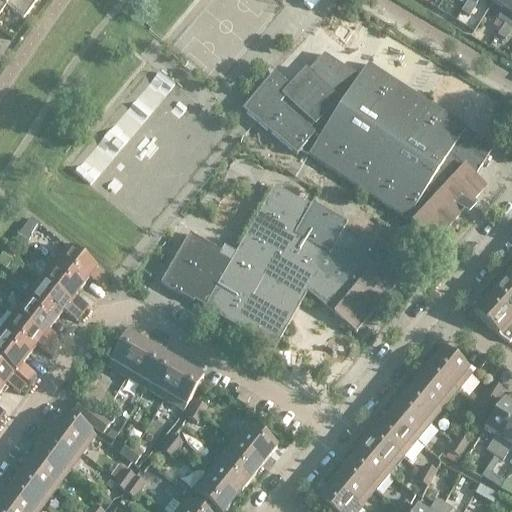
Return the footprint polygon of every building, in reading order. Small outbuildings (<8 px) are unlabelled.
[(0,0),(0,14),(6,7),(23,19),(22,21),(23,21),(38,0),(36,0),(36,1),(35,0),(0,0)] [(305,0),(302,4),(310,11),(319,0),(305,0)] [(463,7),(464,8),(469,0),(457,0),(456,3),(458,4),(456,6),(462,9),(463,7)] [(478,0),(486,0),(492,4),(494,0),(469,0),(464,8),(463,10),(467,13),(472,5),(475,6),(478,0)] [(503,25),(504,25),(511,12),(511,0),(494,0),(492,4),(503,10),(497,20),(496,20),(492,27),(500,31),(503,25)] [(511,50),(495,40),(490,48),(508,60),(511,54),(511,50)] [(273,74),(242,112),(256,124),(296,157),(318,131),(322,135),(308,157),(407,221),(407,220),(423,197),(428,201),(434,193),(455,208),(454,210),(460,215),(485,188),(486,188),(485,187),(484,187),(474,178),(494,148),(466,130),(367,66),(359,79),(324,56),(308,73),(305,71),(290,88),(273,74)] [(126,109),(141,123),(175,86),(161,72),(126,109)] [(309,209),(281,193),(274,189),(231,263),(221,257),(222,255),(189,236),(160,286),(193,305),(194,303),(204,309),(203,311),(274,352),(307,295),(355,335),(403,279),(343,231),(346,228),(311,206),(309,209)] [(423,197),(407,220),(432,243),(431,244),(432,245),(460,215),(454,210),(455,208),(434,193),(428,201),(423,197)] [(16,236),(17,237),(26,244),(34,234),(24,226),(16,236)] [(109,280),(66,247),(52,265),(82,289),(90,279),(102,289),(109,280)] [(9,248),(2,256),(11,262),(17,254),(9,248)] [(52,265),(39,282),(82,316),(88,308),(75,298),(82,289),(52,265)] [(511,271),(502,282),(511,290),(511,271)] [(82,316),(39,282),(25,299),(56,323),(63,313),(76,323),(82,316)] [(511,290),(502,282),(488,298),(511,319),(511,290)] [(511,319),(488,298),(473,315),(502,341),(508,345),(511,341),(511,319)] [(25,299),(12,316),(55,350),(61,342),(48,332),(56,323),(25,299)] [(12,316),(0,331),(0,334),(29,357),(37,347),(49,357),(55,350),(12,316)] [(29,357),(0,334),(0,363),(28,385),(35,376),(22,366),(29,357)] [(107,368),(126,380),(146,347),(126,335),(107,368)] [(126,380),(145,391),(165,358),(146,347),(126,380)] [(472,375),(456,362),(442,351),(428,368),(457,393),(472,375)] [(145,391),(164,402),(183,369),(165,358),(145,391)] [(0,394),(6,387),(19,396),(25,387),(0,368),(0,394)] [(428,368),(414,385),(444,409),(457,393),(428,368)] [(183,413),(203,380),(183,369),(164,402),(183,413)] [(444,409),(414,385),(400,401),(430,426),(444,409)] [(492,385),(477,409),(487,415),(502,392),(492,385)] [(245,407),(250,399),(241,394),(236,402),(245,407)] [(486,452),(494,458),(511,430),(511,404),(504,399),(484,432),(495,439),(486,452)] [(400,401),(386,418),(416,443),(430,426),(400,401)] [(102,421),(79,404),(72,413),(95,431),(102,421)] [(207,410),(196,404),(192,412),(202,418),(207,410)] [(487,415),(477,409),(472,417),(482,423),(487,415)] [(197,426),(202,418),(192,412),(187,420),(197,426)] [(95,438),(69,418),(65,415),(51,434),(82,456),(95,438)] [(416,443),(386,418),(373,435),(402,459),(416,443)] [(102,421),(95,431),(102,436),(109,427),(102,421)] [(232,443),(262,467),(277,449),(247,425),(232,443)] [(511,449),(511,430),(494,458),(502,463),(511,449)] [(51,434),(38,451),(69,474),(82,456),(51,434)] [(373,435),(359,452),(388,476),(402,459),(373,435)] [(167,445),(176,453),(182,445),(173,438),(167,445)] [(454,446),(464,452),(469,444),(459,438),(454,446)] [(219,459),(249,483),(262,467),(232,443),(219,459)] [(167,445),(161,452),(170,460),(176,453),(167,445)] [(126,446),(119,456),(127,461),(134,452),(126,446)] [(464,452),(454,446),(449,454),(459,460),(464,452)] [(69,474),(38,451),(25,468),(56,491),(69,474)] [(134,452),(127,461),(134,467),(141,457),(134,452)] [(388,476),(359,452),(345,468),(374,493),(388,476)] [(249,483),(219,459),(205,476),(235,500),(249,483)] [(421,476),(432,481),(436,473),(426,467),(421,476)] [(12,486),(43,509),(56,491),(25,468),(12,486)] [(345,468),(331,485),(360,510),(374,493),(345,468)] [(504,483),(491,474),(486,471),(481,478),(499,490),(504,483)] [(130,487),(135,479),(126,472),(120,479),(130,487)] [(225,511),(235,500),(205,476),(191,494),(213,511),(225,511)] [(417,484),(427,489),(432,481),(421,476),(417,484)] [(124,494),(130,487),(120,479),(115,487),(124,494)] [(145,487),(135,479),(130,487),(139,494),(145,487)] [(358,511),(360,510),(331,485),(316,503),(327,511),(358,511)] [(40,511),(43,509),(12,486),(0,502),(0,504),(10,511),(40,511)] [(133,501),(139,494),(130,487),(124,494),(133,501)] [(493,506),(498,497),(480,487),(474,496),(493,506)] [(163,511),(199,511),(185,501),(180,508),(172,501),(163,511)] [(398,511),(407,511),(410,508),(400,502),(395,510),(398,511)] [(414,511),(440,511),(444,507),(435,502),(429,511),(420,511),(416,509),(414,511)]
